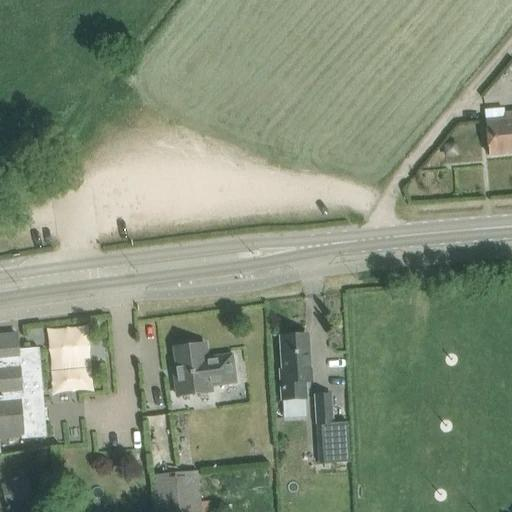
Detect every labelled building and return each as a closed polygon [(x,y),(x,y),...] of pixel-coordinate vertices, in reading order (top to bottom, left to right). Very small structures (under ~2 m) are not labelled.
[(486,123),(487,135),(489,155),(511,153),(511,113),(505,114),(505,122),(486,123)] [(0,453),(1,454),(0,449),(0,439),(46,435),(45,421),(49,420),(47,409),(44,409),(39,349),(18,350),(18,347),(17,347),(16,334),(0,335),(0,453)] [(281,371),(282,391),(283,400),(289,400),(289,403),(299,403),(299,399),(307,398),(306,382),(309,382),(308,356),(307,336),(282,338),(284,371),(281,371)] [(177,397),(214,392),(213,387),(236,384),(232,355),(207,359),(205,344),(195,346),(195,342),(180,344),(181,348),(174,349),(177,366),(173,366),(177,397)] [(330,396),(316,397),(318,425),(332,424),(330,396)] [(348,443),(319,445),(320,465),(349,463),(348,443)] [(216,511),(215,499),(201,501),(198,470),(151,474),(154,511),(216,511)] [(27,477),(1,483),(6,503),(32,496),(27,477)]
